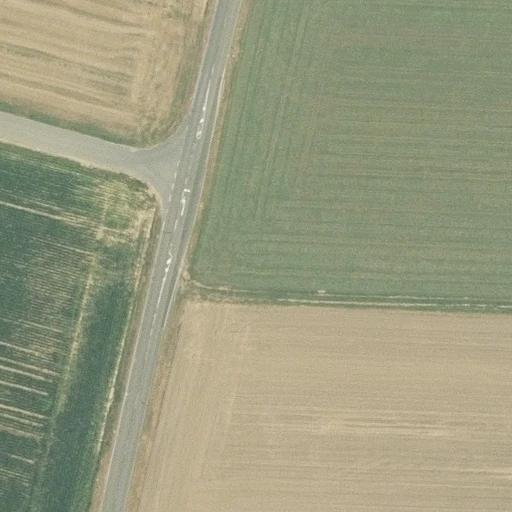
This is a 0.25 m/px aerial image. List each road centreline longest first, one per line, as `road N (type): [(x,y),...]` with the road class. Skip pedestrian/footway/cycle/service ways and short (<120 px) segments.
road 1 (tertiary): [(112,511),(230,0)]
road 2 (track): [(511,311),(159,300)]
